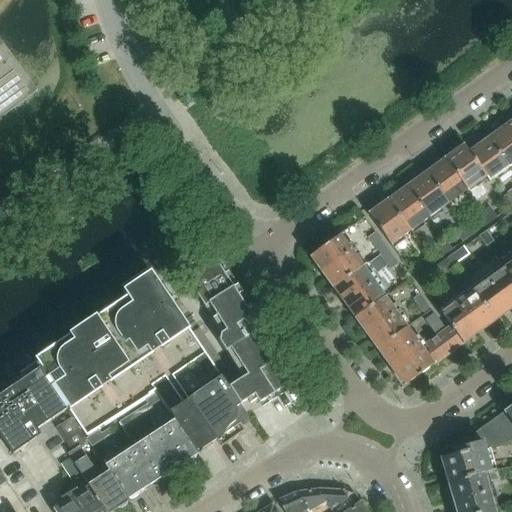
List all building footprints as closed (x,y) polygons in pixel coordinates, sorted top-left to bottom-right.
[(0,118),(35,93),(29,85),(0,45),(0,118)] [(511,134),(507,127),(488,140),(509,168),(511,165),(511,134)] [(469,154),(486,178),(489,183),(509,168),(488,140),(469,154)] [(467,192),(486,178),(469,154),(463,147),(444,161),(467,192)] [(444,161),(426,174),(448,206),(467,192),(444,161)] [(426,174),(406,188),(429,220),(448,206),(426,174)] [(410,233),(429,220),(406,188),(387,202),(410,233)] [(511,208),(511,197),(509,193),(502,199),(510,210),(511,208)] [(390,248),(410,233),(387,202),(368,217),(390,248)] [(489,208),(482,213),(489,223),(497,218),(489,208)] [(483,228),(489,223),(482,213),(475,218),(483,228)] [(506,230),(511,225),(511,219),(509,216),(501,223),(506,230)] [(472,236),(463,226),(456,231),(465,242),(472,236)] [(479,237),(486,247),(494,241),(486,231),(479,237)] [(375,233),(367,239),(380,256),(387,251),(375,233)] [(314,263),(333,290),(366,266),(344,234),(315,255),(314,263)] [(437,246),(445,257),(453,251),(445,240),(437,246)] [(448,258),(454,266),(470,255),(464,247),(448,258)] [(387,251),(380,256),(390,270),(398,265),(387,251)] [(250,318),(209,254),(180,273),(203,309),(207,307),(224,333),(220,336),(217,342),(224,353),(229,350),(246,377),(228,388),(239,406),(252,398),(257,406),(287,387),(245,321),(250,318)] [(427,257),(421,262),(426,269),(432,264),(427,257)] [(511,258),(500,267),(511,283),(511,258)] [(415,278),(426,269),(421,262),(409,271),(415,278)] [(388,296),(366,266),(333,290),(355,320),(388,296)] [(493,323),(511,309),(511,283),(500,267),(469,290),(493,323)] [(189,330),(154,278),(34,359),(69,411),(101,389),(99,387),(107,381),(109,384),(152,355),(150,352),(158,347),(160,349),(189,330)] [(462,346),(493,323),(469,290),(438,312),(462,346)] [(410,326),(388,296),(355,320),(377,350),(410,326)] [(437,338),(425,346),(437,363),(458,348),(420,296),(414,300),(425,316),(422,318),(437,338)] [(437,363),(425,346),(410,326),(377,350),(401,383),(409,384),(437,363)] [(148,395),(155,390),(152,386),(164,377),(180,400),(218,373),(189,330),(160,349),(158,347),(150,352),(152,355),(109,384),(107,381),(99,387),(101,389),(69,411),(86,436),(149,396),(148,395)] [(0,439),(11,456),(39,437),(35,431),(66,411),(34,365),(0,387),(0,439)] [(248,418),(239,406),(228,388),(220,377),(187,399),(210,431),(228,418),(235,427),(248,418)] [(159,403),(155,396),(145,401),(148,406),(119,422),(124,430),(153,413),(150,408),(159,403)] [(478,444),(489,450),(506,445),(511,440),(511,424),(504,413),(476,434),(478,444)] [(71,419),(55,429),(70,451),(85,441),(71,419)] [(174,423),(154,436),(177,469),(197,456),(174,423)] [(113,434),(110,429),(101,435),(99,432),(87,440),(92,448),(113,434)] [(148,488),(157,482),(177,469),(154,436),(124,454),(148,488)] [(447,484),(483,474),(495,471),(489,450),(478,444),(454,451),(455,456),(440,460),(447,484)] [(71,452),(67,455),(70,460),(73,465),(86,456),(79,447),(71,452)] [(104,467),(108,473),(127,501),(148,488),(124,454),(104,467)] [(74,466),(86,483),(104,511),(112,511),(127,502),(127,501),(108,473),(98,479),(85,459),(74,466)] [(79,475),(69,461),(62,465),(72,480),(79,475)] [(455,511),(489,511),(494,511),(483,474),(447,484),(455,511)] [(63,503),(68,511),(104,511),(86,483),(60,499),(63,503)] [(330,511),(318,492),(296,495),(306,511),(330,511)] [(318,492),(330,511),(345,511),(359,503),(354,495),(342,492),(318,492)] [(283,511),(306,511),(296,495),(278,503),(283,511)]
